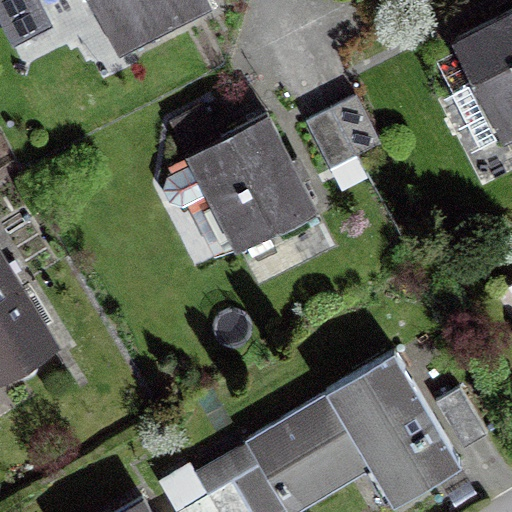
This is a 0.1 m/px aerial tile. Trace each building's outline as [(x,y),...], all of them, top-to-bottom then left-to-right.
[(0,0),(0,14),(11,37),(42,21),(31,0),(0,0)] [(104,0),(129,47),(211,5),(207,0),(104,0)] [(511,8),(453,39),(474,80),(452,92),(479,145),(502,134),(503,137),(511,132),(511,8)] [(330,105),(355,153),(380,140),(355,92),(330,105)] [(355,153),(330,105),(306,118),(330,166),(355,153)] [(314,205),(266,112),(167,165),(171,172),(167,174),(162,188),(168,200),(182,204),(186,202),(191,210),(202,205),(204,210),(216,204),(236,245),(314,205)] [(0,376),(52,344),(0,260),(0,376)] [(209,490),(221,511),(278,511),(287,507),(290,511),(372,463),(393,499),(458,461),(393,350),(247,438),(260,460),(233,476),(209,490)] [(463,446),(487,432),(459,384),(435,398),(463,446)] [(221,511),(209,490),(184,505),(188,511),(221,511)] [(151,511),(142,496),(115,511),(151,511)]
